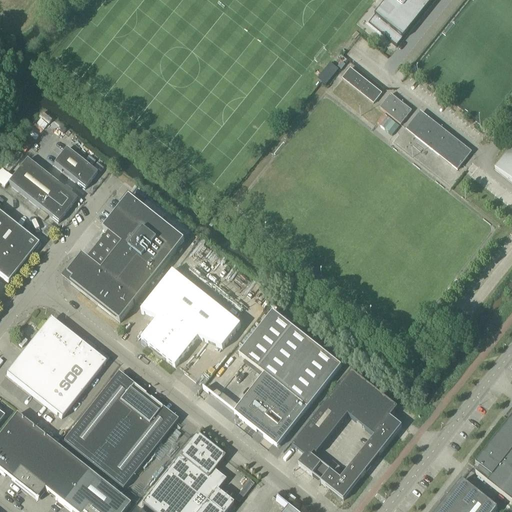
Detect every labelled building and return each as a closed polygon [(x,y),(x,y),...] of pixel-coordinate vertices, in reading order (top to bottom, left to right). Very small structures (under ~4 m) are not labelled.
[(388,0),(375,18),(368,26),(384,39),(396,49),(412,28),(430,7),(435,0),(388,0)] [(342,80),(373,105),(381,95),(350,70),(342,80)] [(379,110),(400,127),(411,113),(390,96),(379,110)] [(406,131),(443,160),(457,171),(470,154),(420,114),(406,131)] [(511,147),(494,170),(511,184),(511,147)] [(53,166),(84,191),(97,176),(65,151),(53,166)] [(8,185),(57,225),(76,201),(70,197),(71,195),(65,190),(63,191),(26,162),(8,185)] [(101,273),(82,258),(67,277),(73,281),(70,285),(120,324),(184,243),(128,199),(102,232),(121,247),(101,273)] [(0,216),(0,279),(7,285),(11,281),(12,282),(40,247),(33,241),(32,243),(0,216)] [(54,230),(48,226),(41,235),(47,239),(54,230)] [(172,274),(144,309),(141,314),(157,321),(141,342),(175,369),(197,340),(222,351),(240,328),(172,274)] [(263,439),(272,446),(277,450),(304,416),(341,369),(272,314),(238,357),(264,377),(234,415),(256,433),(257,431),(265,437),(263,439)] [(465,327),(457,321),(453,326),(461,332),(465,327)] [(61,335),(57,332),(58,331),(50,325),(41,336),(39,335),(6,377),(61,421),(105,365),(81,346),(80,346),(81,347),(79,348),(62,334),(61,335)] [(328,403),(347,417),(374,439),(340,481),(329,473),(320,484),(343,502),(401,429),(390,420),(397,410),(351,374),(328,403)] [(113,381),(63,444),(122,491),(173,427),(177,422),(161,410),(145,397),(117,375),(113,381)] [(316,457),(347,417),(328,403),(292,449),(304,458),(298,466),(312,478),(321,466),(311,458),(314,455),(316,457)] [(44,492),(63,507),(89,475),(16,417),(0,436),(0,474),(35,502),(44,492)] [(475,475),(511,504),(511,418),(475,466),(479,470),(475,475)] [(196,437),(195,438),(141,506),(148,511),(228,511),(232,507),(215,494),(212,497),(200,488),(206,481),(207,481),(224,460),(221,458),(222,457),(221,457),(196,437)] [(89,475),(63,507),(69,511),(125,511),(129,507),(89,475)] [(461,482),(437,511),(495,511),(497,510),(461,482)]
